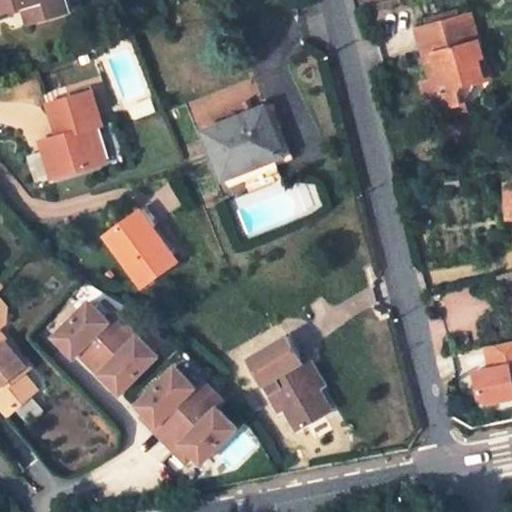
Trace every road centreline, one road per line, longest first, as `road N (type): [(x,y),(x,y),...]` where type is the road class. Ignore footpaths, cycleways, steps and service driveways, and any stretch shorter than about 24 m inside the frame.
road 1 (unclassified): [(443,465),(330,0)]
road 2 (unclassified): [(201,511),(443,465)]
